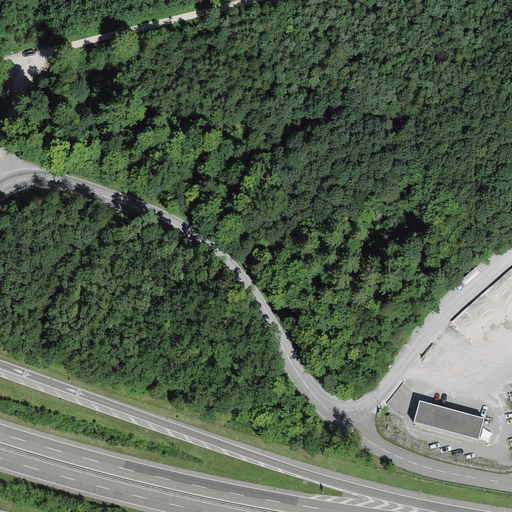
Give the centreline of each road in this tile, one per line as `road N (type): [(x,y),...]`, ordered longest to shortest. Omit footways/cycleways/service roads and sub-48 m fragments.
road 1 (motorway): [(449,511),(289,468),(0,363)]
road 2 (motorway): [(344,511),(162,477),(0,432)]
road 3 (track): [(0,64),(256,0)]
road 4 (motorway): [(0,457),(205,511)]
road 5 (unknown): [(346,427),(442,320)]
